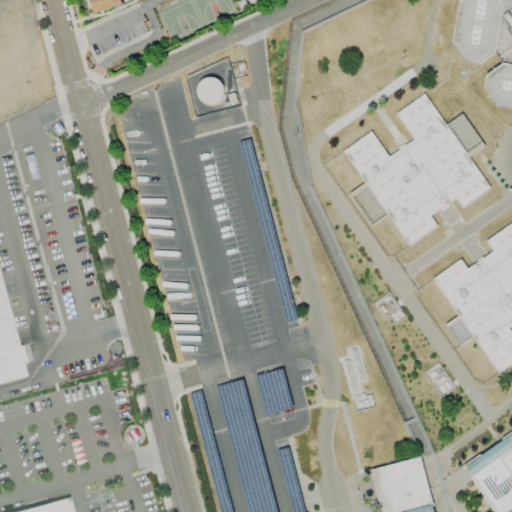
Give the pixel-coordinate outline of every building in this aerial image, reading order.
[(122,6),(120,0),(90,0),(93,12),(122,6)] [(511,0),(458,0),(453,45),(463,61),(477,63),(496,52),(498,28),(509,33),(511,37),(511,64),(505,64),(486,74),(484,89),(496,109),(511,110),(511,0)] [(195,82),(200,105),(224,100),(220,77),(195,82)] [(405,246),(437,227),(430,214),(456,198),(461,207),(490,189),(469,156),(483,147),(463,114),(445,125),(426,94),(396,112),(414,140),(387,156),(372,132),(346,148),(405,246)] [(495,374),(511,363),(511,331),(509,326),(511,324),(511,223),(485,240),(492,252),(466,268),(461,260),(435,276),(495,374)] [(0,278),(2,285),(27,376),(0,383),(0,278)] [(459,345),(472,336),(460,318),(447,327),(459,345)] [(511,511),(511,433),(463,464),(493,511),(511,511)] [(370,469),(380,511),(433,511),(420,457),(370,469)] [(7,511),(65,497),(68,511),(7,511)]
